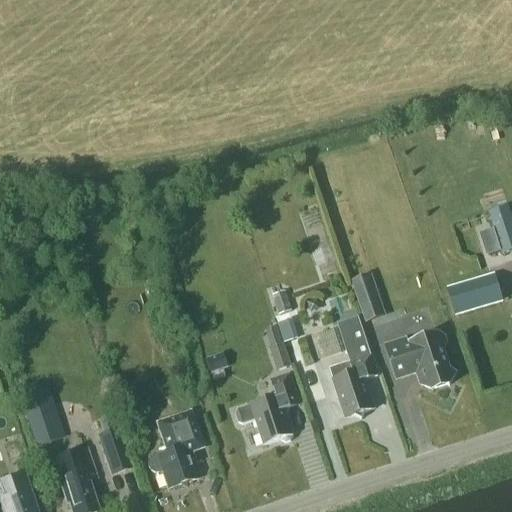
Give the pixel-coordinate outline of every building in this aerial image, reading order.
[(155,214),(162,219),(168,211),(160,206),(155,214)] [(500,251),(511,247),(511,216),(509,206),(487,213),(500,251)] [(386,318),(372,275),(351,282),(365,324),(386,318)] [(503,302),(494,275),(446,289),(455,317),(503,302)] [(156,323),(167,320),(154,280),(144,283),(146,289),(145,289),(156,323)] [(291,312),(285,293),(273,297),(279,316),(291,312)] [(364,381),(378,377),(358,318),(337,325),(349,363),(329,370),(346,420),(374,411),(364,381)] [(277,372),(291,367),(283,343),(282,343),(277,328),(266,332),(271,347),(269,348),(277,372)] [(417,373),(421,386),(432,393),(449,386),(455,375),(449,372),(442,351),(446,345),(444,340),(437,335),(407,344),(406,340),(385,346),(396,380),(417,373)] [(237,410),(235,415),(238,424),(243,426),(256,422),(264,447),(280,441),(285,444),(291,442),(293,437),(286,416),(288,410),(299,407),(289,376),(270,382),(275,395),(265,398),(263,400),(264,402),(237,410)] [(44,392),(19,400),(36,450),(60,442),(44,392)] [(163,473),(168,490),(193,482),(187,463),(193,461),(190,451),(201,448),(191,414),(158,425),(167,454),(160,457),(160,455),(152,458),(149,460),(148,461),(146,466),(147,470),(149,474),(153,476),(157,475),(163,473)] [(117,431),(96,438),(110,478),(130,472),(117,431)] [(97,511),(88,484),(98,481),(87,449),(51,461),(66,505),(68,504),(70,511),(97,511)] [(0,501),(0,506),(2,511),(35,511),(28,491),(0,501)]
